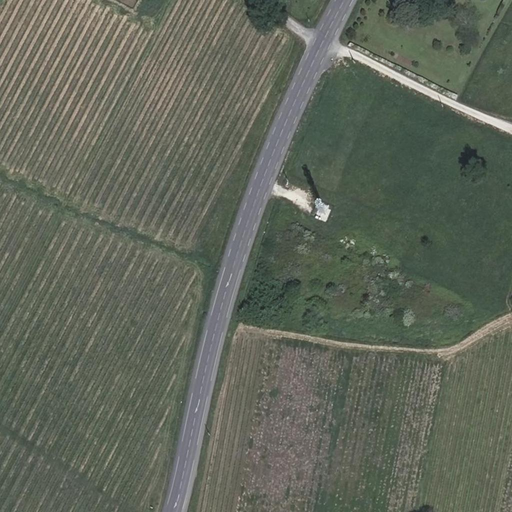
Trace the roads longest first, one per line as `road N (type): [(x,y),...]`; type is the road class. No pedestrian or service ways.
road 1 (secondary): [(174,511),(230,276),(324,41)]
road 2 (unclassified): [(324,41),(511,127)]
